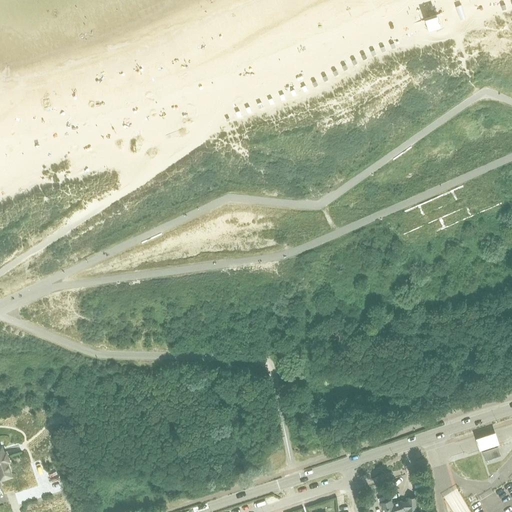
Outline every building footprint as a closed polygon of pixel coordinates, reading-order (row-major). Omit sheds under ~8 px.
[(437,14),(426,18),(430,31),(436,30),(435,29),(441,27),(437,14)] [(495,433),(475,440),(479,452),(499,445),(495,433)] [(0,478),(10,475),(0,445),(0,478)] [(485,459),(500,455),(497,447),(483,452),(485,459)] [(409,511),(416,511),(416,498),(409,498),(409,501),(402,502),(402,500),(393,503),(392,499),(380,502),(383,511),(402,511),(404,511),(403,511),(409,511)]
